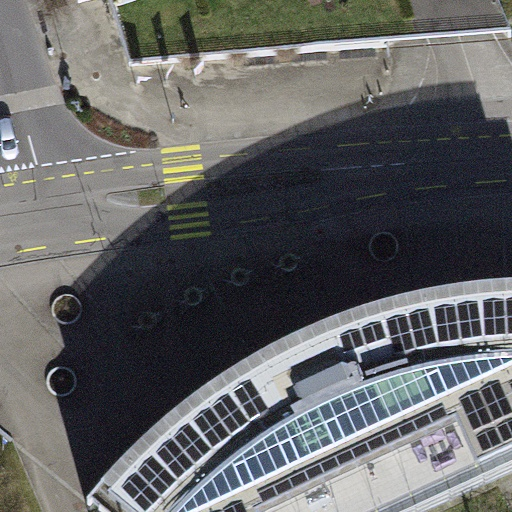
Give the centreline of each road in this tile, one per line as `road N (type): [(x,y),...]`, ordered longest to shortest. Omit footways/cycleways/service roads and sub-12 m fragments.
road 1 (tertiary): [(511,162),(188,192),(46,214)]
road 2 (residential): [(0,19),(46,214)]
